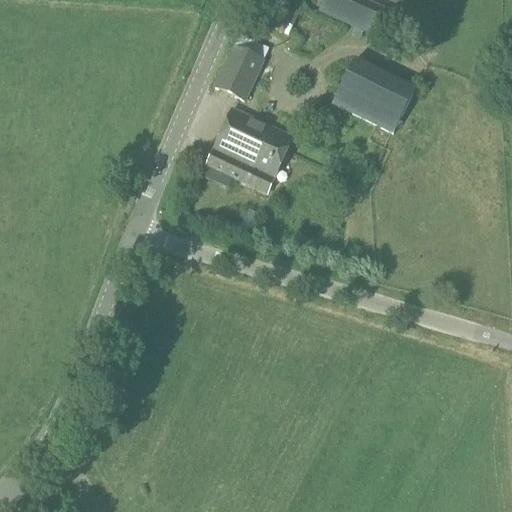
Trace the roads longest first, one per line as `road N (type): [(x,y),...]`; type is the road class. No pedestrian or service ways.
road 1 (unclassified): [(511,344),(134,232)]
road 2 (unclassified): [(134,232),(83,375),(38,460),(5,495)]
road 3 (unclassified): [(234,0),(134,232)]
